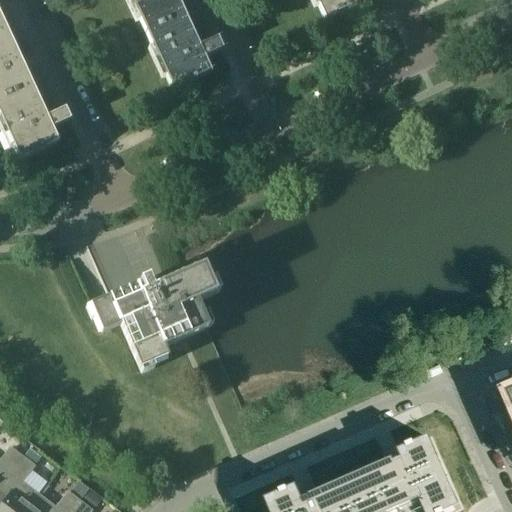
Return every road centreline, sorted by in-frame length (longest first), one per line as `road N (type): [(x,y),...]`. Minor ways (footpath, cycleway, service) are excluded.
road 1 (residential): [(218,483),(452,379)]
road 2 (residential): [(122,199),(33,0)]
road 3 (residential): [(122,199),(276,128)]
road 4 (residential): [(276,128),(429,58)]
road 5 (residential): [(511,507),(452,379)]
road 6 (residential): [(276,128),(218,0)]
